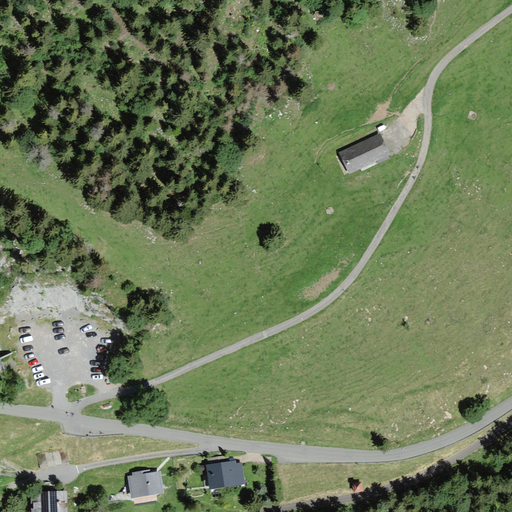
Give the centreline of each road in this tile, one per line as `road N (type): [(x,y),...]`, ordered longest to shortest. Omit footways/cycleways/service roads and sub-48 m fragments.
road 1 (unclassified): [(511,8),(435,74),(413,177),(335,294),(302,317),(145,386),(82,403),(67,417)]
road 2 (unclassified): [(67,417),(380,456),(433,445),(511,402)]
road 3 (unclassified): [(511,425),(450,465),(384,489),(269,511)]
